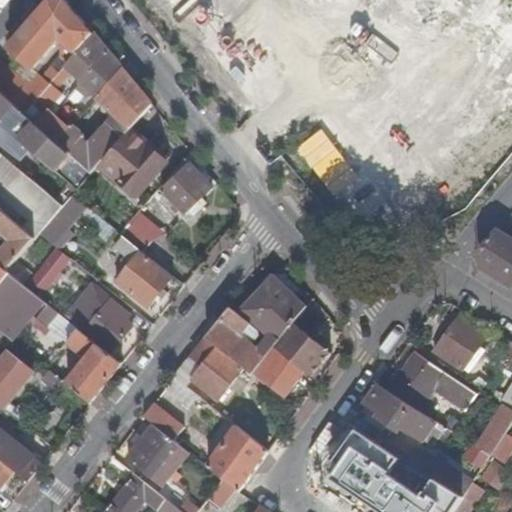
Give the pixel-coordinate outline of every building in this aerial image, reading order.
[(70,63),(95,34),(67,0),(58,0),(50,0),(10,47),(34,68),(44,57),(48,60),(53,55),(49,51),(61,38),(64,39),(65,58),(70,63)] [(36,102),(25,115),(59,144),(71,130),(49,111),(70,85),(65,81),(73,72),(80,78),(84,81),(83,82),(99,97),(124,69),(95,34),(70,63),(61,74),(42,95),(36,102)] [(35,90),(42,95),(61,74),(53,68),(35,90)] [(132,129),(153,105),(124,69),(99,97),(97,99),(132,129)] [(0,92),(12,104),(25,115),(36,102),(0,70),(0,92)] [(94,103),(97,99),(99,97),(83,82),(84,81),(80,78),(72,87),(76,91),(70,98),(77,104),(85,95),(94,103)] [(0,120),(66,179),(71,174),(60,164),(66,157),(0,99),(0,120)] [(0,122),(0,148),(13,134),(0,122)] [(69,153),(93,174),(101,165),(125,137),(111,126),(90,150),(81,142),(86,136),(74,126),(71,130),(59,144),(69,153)] [(125,137),(101,165),(137,197),(168,163),(131,131),(125,137)] [(0,196),(32,225),(26,232),(35,240),(41,234),(48,226),(64,207),(55,199),(0,150),(0,196)] [(69,182),(78,191),(93,174),(69,153),(66,157),(60,164),(71,174),(66,179),(66,180),(69,182)] [(213,190),(186,160),(168,180),(170,184),(163,191),(185,214),(213,190)] [(55,199),(64,207),(73,197),(78,191),(69,182),(55,199)] [(48,226),(41,234),(59,249),(60,250),(67,242),(74,234),(69,229),(87,208),(73,197),(64,207),(48,226)] [(0,231),(12,242),(1,255),(0,253),(0,266),(7,273),(35,240),(26,232),(0,208),(0,231)] [(135,218),(120,234),(124,238),(145,255),(159,240),(135,218)] [(511,238),(497,229),(478,252),(479,267),(511,287),(511,238)] [(145,255),(124,238),(116,250),(133,264),(117,283),(148,308),(174,277),(145,255)] [(60,250),(59,249),(32,282),(44,292),(71,258),(60,250)] [(0,286),(10,275),(7,273),(0,266),(0,286)] [(0,320),(28,290),(10,275),(0,286),(0,320)] [(207,338),(245,368),(254,375),(261,367),(276,348),(279,343),(280,343),(295,325),(305,311),(275,284),(249,312),(270,331),(273,335),(260,350),(243,337),(252,324),(231,308),(207,338)] [(111,301),(87,331),(112,352),(132,327),(126,322),(131,316),(111,301)] [(64,382),(66,383),(92,403),(123,365),(51,308),(40,321),(88,360),(72,380),(68,377),(64,382)] [(463,369),(465,366),(471,358),(475,361),(483,349),(479,346),(486,336),(457,316),(434,350),(463,369)] [(306,372),(313,377),(332,353),(295,325),(280,343),(279,343),(276,348),(283,354),(287,357),(306,372)] [(207,338),(194,354),(207,363),(195,381),(220,401),(245,368),(207,338)] [(276,348),(261,367),(267,371),(268,372),(283,354),(276,348)] [(9,353),(0,364),(0,405),(5,410),(34,372),(9,353)] [(436,391),(468,411),(478,395),(416,354),(391,392),(422,412),(436,391)] [(259,379),(267,385),(274,388),(287,397),(306,372),(287,357),(272,375),(268,372),(267,371),(263,377),(261,376),(259,379)] [(471,358),(465,366),(469,370),(475,361),(471,358)] [(64,382),(50,370),(42,381),(58,394),(66,383),(64,382)] [(199,403),(202,399),(175,378),(166,390),(190,408),(196,401),(199,403)] [(422,439),(433,420),(378,385),(365,403),(381,414),(403,427),(422,439)] [(155,404),(145,417),(153,424),(175,441),(185,429),(155,404)] [(504,406),(478,448),(492,457),(505,437),(511,425),(511,410),(508,408),(504,406)] [(400,433),(403,427),(381,414),(378,418),(400,433)] [(451,416),(443,427),(452,432),(457,435),(464,424),(451,416)] [(433,420),(422,439),(441,451),(452,432),(443,427),(433,420)] [(156,480),(182,447),(180,445),(175,441),(153,424),(127,458),(156,480)] [(361,457),(372,442),(349,426),(321,465),(325,491),(356,511),(436,511),(410,494),(420,481),(448,501),(458,507),(459,505),(464,499),(395,457),(382,475),(380,473),(373,484),(362,476),(370,464),(361,457)] [(208,467),(240,491),(269,452),(237,427),(208,467)] [(0,429),(0,458),(16,471),(30,482),(43,464),(42,463),(41,465),(34,460),(36,458),(0,429)] [(511,450),(511,441),(505,437),(492,457),(503,464),(511,450)] [(382,475),(395,457),(390,454),(372,442),(361,457),(370,464),(362,476),(373,484),(380,473),(382,475)] [(398,442),(390,454),(395,457),(464,499),(473,486),(416,451),(415,451),(398,442)] [(472,458),(485,467),(492,457),(478,448),(472,458)] [(0,490),(16,471),(0,458),(0,492),(1,491),(0,490)] [(481,478),(500,492),(511,476),(511,472),(495,460),(481,478)] [(183,511),(182,511),(181,510),(137,476),(107,511),(183,511)] [(183,511),(198,511),(200,510),(194,505),(188,500),(181,510),(182,511),(183,511)] [(443,508),(449,511),(454,511),(458,507),(448,501),(443,508)]
